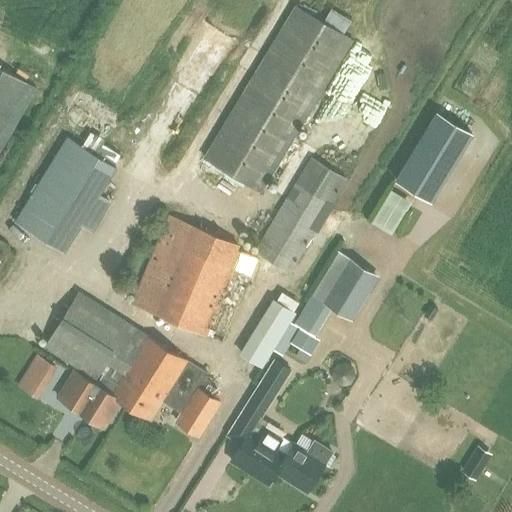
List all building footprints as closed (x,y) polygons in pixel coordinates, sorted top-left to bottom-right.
[(351,41),(295,6),(203,156),(259,191),(351,41)] [(385,42),(380,54),(394,60),(399,48),(385,42)] [(387,67),(381,78),(404,90),(414,68),(406,64),(401,74),(387,67)] [(0,146),(35,86),(0,65),(0,146)] [(438,110),(397,179),(431,200),(473,131),(438,110)] [(335,134),(326,149),(357,168),(366,153),(335,134)] [(80,224),(93,232),(112,200),(99,192),(116,166),(68,137),(16,220),(64,250),(80,224)] [(310,156),(296,179),(255,249),(290,271),(347,179),(310,156)] [(390,193),(374,220),(391,231),(407,203),(390,193)] [(258,258),(226,245),(167,220),(160,236),(131,303),(224,342),(258,258)] [(340,250),(313,294),(333,306),(352,318),(380,274),(340,250)] [(109,385),(142,330),(78,291),(44,346),(93,375),(109,385)] [(313,294),(296,322),(316,334),(333,306),(313,294)] [(239,350),(261,364),(272,347),(281,352),(297,326),(295,325),(288,321),(293,313),(270,299),(239,350)] [(122,401),(150,419),(187,358),(142,330),(109,385),(106,391),(122,401)] [(47,375),(54,365),(37,354),(30,364),(47,375)] [(208,371),(187,358),(168,390),(188,402),(177,420),(199,434),(220,400),(214,396),(218,389),(209,384),(212,380),(205,376),(208,371)] [(292,442),(266,426),(269,421),(262,417),(292,369),(274,358),(226,434),(241,444),(231,459),(268,483),(275,472),(307,491),(331,451),(314,441),(309,448),(295,439),(287,452),(286,452),(292,442)] [(90,380),(75,371),(58,397),(74,407),(90,380)] [(109,385),(93,375),(90,380),(74,407),(71,412),(103,432),(122,401),(106,391),(109,385)] [(479,456),(468,450),(454,471),(465,478),(479,456)]
